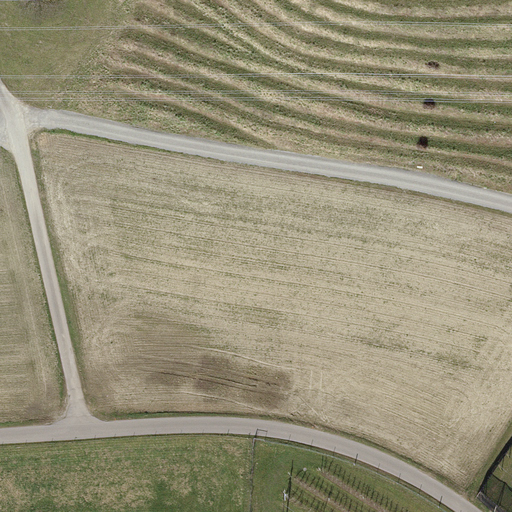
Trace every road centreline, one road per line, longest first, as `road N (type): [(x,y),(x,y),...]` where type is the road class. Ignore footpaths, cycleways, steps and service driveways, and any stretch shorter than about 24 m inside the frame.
road 1 (track): [(0,123),(17,110),(511,201)]
road 2 (unclassified): [(0,431),(254,421),(322,432),(435,480),(479,511)]
road 3 (track): [(0,81),(17,110),(83,425)]
